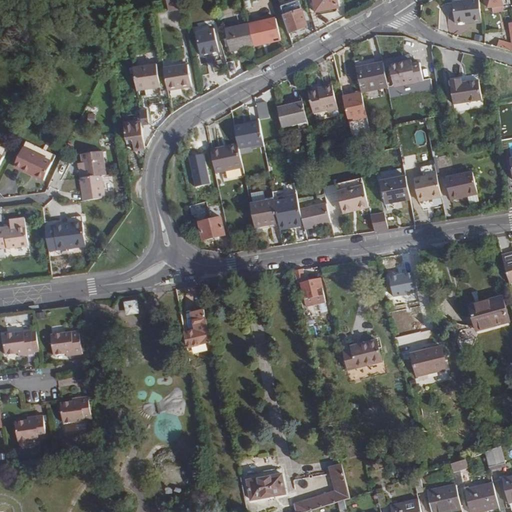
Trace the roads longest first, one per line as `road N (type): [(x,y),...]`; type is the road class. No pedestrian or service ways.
road 1 (tertiary): [(178,253),(155,199),(154,173),(169,138),(191,118),(396,6)]
road 2 (tertiary): [(178,253),(214,267),(511,222)]
road 3 (residential): [(178,253),(132,280),(0,297)]
road 4 (residential): [(511,59),(425,32),(403,21),(396,6)]
